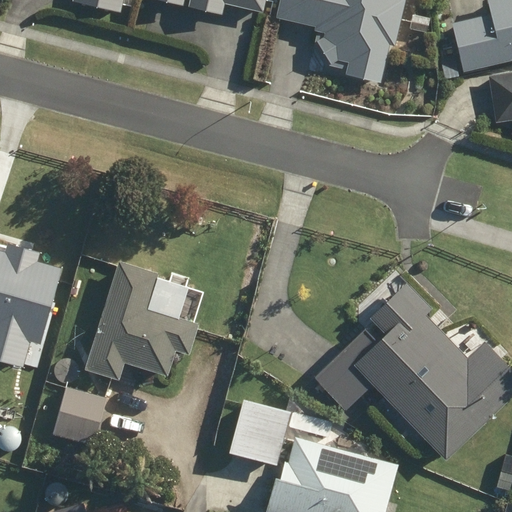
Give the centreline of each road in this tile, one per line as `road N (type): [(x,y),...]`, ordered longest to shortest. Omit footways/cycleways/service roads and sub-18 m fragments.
road 1 (residential): [(0,74),(424,185)]
road 2 (unknown): [(295,151),(255,307),(257,320),(312,337)]
